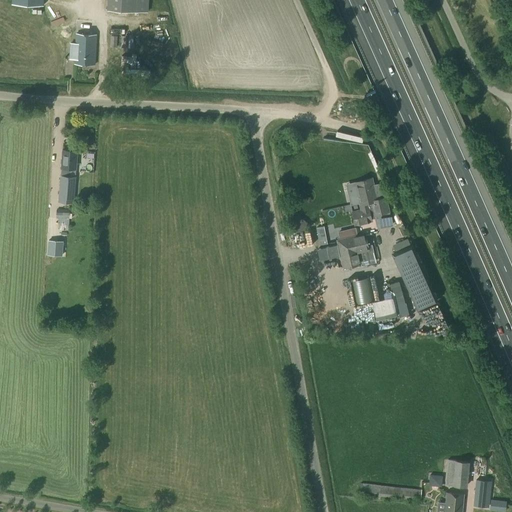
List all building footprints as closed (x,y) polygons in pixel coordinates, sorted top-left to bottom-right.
[(147,12),(147,0),(106,0),(106,10),(147,12)] [(75,48),(70,48),(69,54),(75,55),(74,64),(95,65),(96,34),(76,33),(75,48)] [(59,176),(58,203),(74,203),(76,152),(60,151),(59,169),(61,169),(61,176),(59,176)] [(360,210),(351,212),(354,226),(371,222),(368,207),(370,207),(372,207),(374,215),(377,229),(392,226),(389,212),(386,199),(383,200),(380,185),(374,186),(372,179),(354,183),(359,206),(360,210)] [(56,210),(56,219),(69,219),(69,210),(56,210)] [(301,218),(294,226),(302,233),(308,224),(301,218)] [(363,235),(337,241),(343,268),(358,265),(358,266),(373,263),(370,247),(366,248),(363,235)] [(48,241),(47,253),(57,253),(58,241),(48,241)] [(435,304),(410,247),(396,253),(421,310),(435,304)] [(364,276),(373,315),(390,312),(388,304),(400,301),(395,279),(383,282),(381,272),(364,276)] [(447,461),(445,486),(465,488),(467,463),(447,461)] [(431,475),(429,486),(441,487),(442,476),(431,475)] [(475,480),(474,507),(488,508),(487,511),(504,511),(505,502),(489,501),(490,481),(475,480)] [(360,484),(359,495),(420,502),(421,491),(360,484)] [(446,494),(444,511),(461,511),(463,495),(446,494)]
